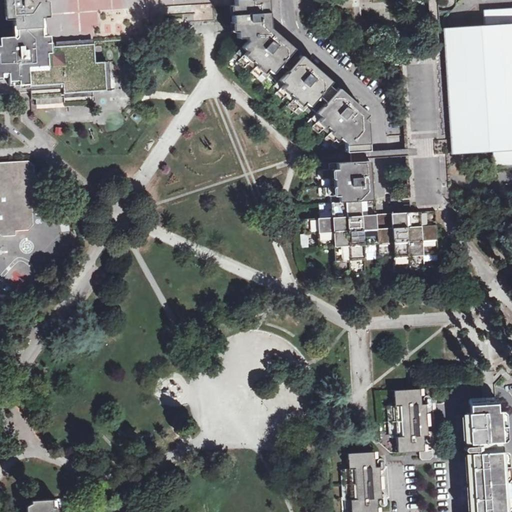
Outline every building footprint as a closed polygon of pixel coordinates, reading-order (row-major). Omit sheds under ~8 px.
[(0,93),(7,93),(22,92),(29,92),(39,92),(40,94),(73,92),(74,102),(102,101),(101,91),(115,90),(113,61),(104,62),(103,41),(155,38),(154,24),(168,23),(167,10),(167,8),(222,5),(229,4),(228,0),(16,0),(17,17),(24,16),(24,29),(10,31),(10,36),(0,36),(0,93)] [(261,10),(260,0),(228,0),(229,4),(222,5),(223,13),(261,10)] [(444,28),(442,28),(450,153),(492,151),(493,167),(511,165),(511,8),(484,10),(484,25),(452,27),(444,28)] [(242,60),(244,59),(249,64),(248,66),(254,71),(258,68),(263,72),(271,79),(276,83),(273,87),(279,93),(281,92),(287,98),(286,99),(292,105),(297,101),(302,106),(310,112),(313,115),(309,120),(321,130),(323,128),(329,133),(327,135),(334,141),(335,140),(336,140),(340,144),(340,145),(340,152),(363,151),(362,144),(362,139),(361,122),(358,118),(362,115),(352,106),(332,88),(328,92),(320,85),(323,81),(293,55),(290,58),(282,51),(285,47),(261,27),(261,14),(261,10),(223,13),(223,16),(223,30),(228,30),(229,37),(237,36),(239,39),(233,46),(238,50),(235,54),(242,60)] [(393,243),(377,243),(379,258),(394,257),(395,271),(424,269),(423,255),(438,254),(435,210),(453,209),(452,193),(451,188),(450,188),(440,54),(436,55),(400,57),(410,205),(407,205),(408,212),(391,213),(393,243)] [(362,230),(360,200),(360,193),(370,192),(369,175),(359,176),(359,168),(367,168),(367,160),(364,161),(340,162),(323,163),(324,179),(329,178),(330,186),(325,187),(325,196),(330,196),(332,217),(302,219),(303,233),(318,232),(319,247),(333,246),(335,275),(364,273),(363,244),(377,243),(376,229),(362,230)] [(0,234),(1,236),(15,235),(15,230),(29,230),(33,224),(32,206),(36,202),(34,166),(27,161),(0,162),(0,234)] [(375,199),(360,200),(362,230),(376,229),(376,214),(375,199)] [(376,229),(377,243),(393,243),(391,213),(376,214),(376,229)] [(390,405),(391,436),(396,436),(397,452),(419,451),(419,458),(423,459),(429,459),(432,457),(432,450),(436,449),(432,387),(393,390),(394,405),(390,405)] [(505,511),(500,410),(497,410),(496,399),(489,399),(468,400),(469,412),(467,412),(468,436),(469,445),(465,445),(464,447),(466,450),(469,450),(472,491),(473,511),(505,511)] [(342,468),(345,500),(350,500),(350,511),(371,511),(371,498),(388,497),(386,466),(369,467),(368,451),(346,452),(347,468),(342,468)] [(56,511),(55,498),(30,500),(30,503),(25,506),(25,511),(56,511)]
